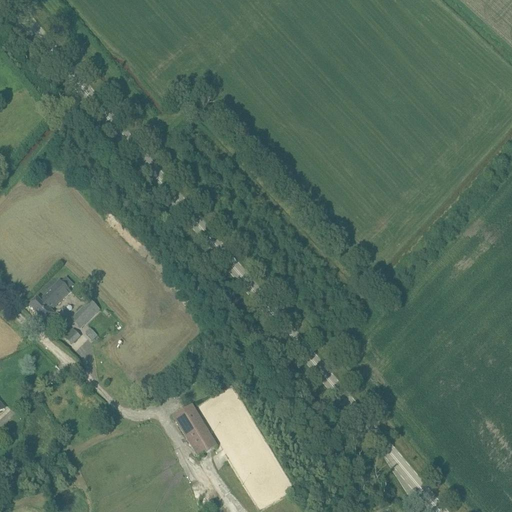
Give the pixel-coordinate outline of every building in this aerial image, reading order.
[(30,307),(45,323),(54,314),(51,311),(71,292),(69,290),(73,286),(66,279),(62,283),(60,281),(40,301),(38,299),(30,307)] [(87,322),(99,309),(90,301),(78,314),(87,322)] [(90,329),(86,333),(92,340),(96,335),(90,329)] [(109,334),(104,339),(107,342),(112,337),(109,334)] [(90,348),(89,346),(80,356),(99,375),(113,361),(94,343),(90,348)] [(217,447),(213,440),(191,406),(173,417),(198,459),(217,447)] [(50,454),(43,444),(33,450),(40,460),(50,454)]
